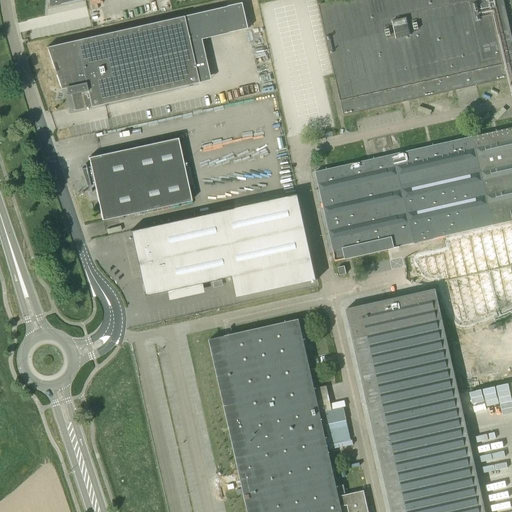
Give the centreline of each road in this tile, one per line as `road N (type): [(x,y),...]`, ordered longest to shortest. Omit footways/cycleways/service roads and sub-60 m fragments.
road 1 (residential): [(73,353),(108,336),(111,310),(94,280),(9,0)]
road 2 (tertiary): [(97,511),(56,385)]
road 3 (tertiary): [(40,335),(0,215)]
